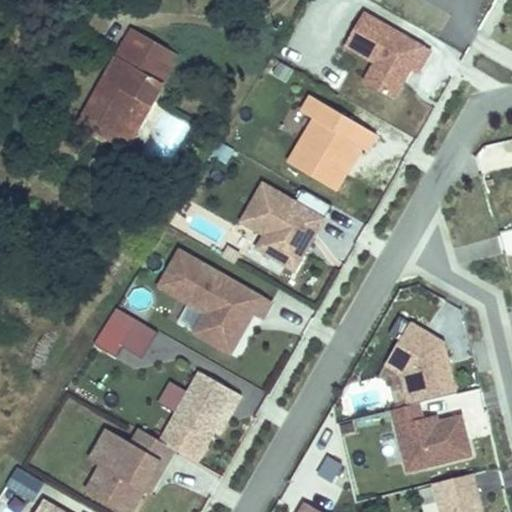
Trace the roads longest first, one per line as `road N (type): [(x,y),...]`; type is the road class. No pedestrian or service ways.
road 1 (residential): [(402,240),(244,511)]
road 2 (residential): [(402,240),(484,296),(511,417)]
road 3 (residential): [(511,94),(466,122),(402,240)]
